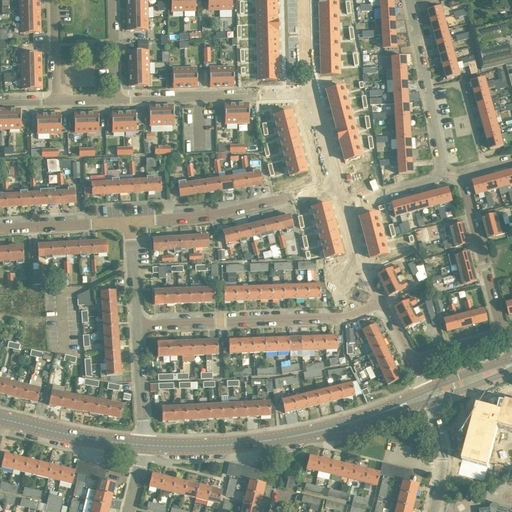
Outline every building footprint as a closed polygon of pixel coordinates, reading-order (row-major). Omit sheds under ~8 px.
[(38,0),(19,0),(20,11),(39,10),(38,0)] [(126,0),(127,8),(147,8),(146,0),(126,0)] [(183,12),(182,0),(170,0),(171,12),(183,12)] [(194,0),(182,0),(183,12),(195,11),(194,0)] [(220,10),(219,0),(207,0),(208,11),(220,10)] [(231,0),(219,0),(220,10),(232,10),(231,0)] [(275,0),(255,0),(256,8),(276,8),(275,0)] [(337,0),(318,0),(319,10),(337,9),(337,0)] [(379,0),(380,9),(393,8),(392,0),(379,0)] [(450,8),(466,4),(464,0),(451,0),(448,1),(450,8)] [(442,7),(428,11),(431,22),(445,19),(442,7)] [(147,8),(127,8),(127,19),(147,19),(147,8)] [(276,8),(256,8),(256,20),(276,20),(276,8)] [(393,8),(380,9),(381,22),(394,21),(393,8)] [(337,9),(319,10),(319,23),(338,22),(337,9)] [(39,22),(39,10),(20,11),(20,22),(39,22)] [(167,29),(166,16),(155,17),(156,29),(167,29)] [(511,26),(511,17),(499,20),(502,29),(508,27),(511,26)] [(147,19),(127,19),(128,31),(147,31),(147,19)] [(448,30),(445,19),(431,22),(434,34),(448,30)] [(276,20),(256,20),(256,32),(277,32),(276,20)] [(481,71),(511,63),(511,38),(508,27),(502,29),(499,20),(470,27),(481,71)] [(395,34),(394,21),(381,22),(381,35),(395,34)] [(40,34),(39,22),(20,22),(20,34),(40,34)] [(338,22),(319,23),(320,36),(338,35),(338,22)] [(448,30),(434,34),(437,45),(451,41),(448,30)] [(277,32),(256,32),(257,44),(277,44),(277,32)] [(395,34),(381,35),(382,49),(396,48),(395,34)] [(338,35),(320,36),(320,49),(338,48),(338,35)] [(454,52),(451,41),(437,45),(441,56),(454,52)] [(277,44),(257,44),(257,56),(277,56),(277,44)] [(338,48),(320,49),(320,62),(339,61),(338,48)] [(129,64),(148,63),(148,51),(128,52),(129,64)] [(457,64),(454,52),(441,56),(444,67),(457,64)] [(21,67),(41,66),(40,54),(21,55),(21,67)] [(277,56),(257,56),(257,68),(278,68),(277,56)] [(391,70),(405,69),(405,57),(390,58),(391,70)] [(339,61),(320,62),(321,75),(339,75),(339,61)] [(474,62),(468,63),(471,75),(478,74),(474,62)] [(148,63),(129,64),(129,75),(148,75),(148,63)] [(460,75),(457,64),(444,67),(447,79),(460,75)] [(41,78),(41,66),(21,67),(22,78),(41,78)] [(221,88),(221,68),(209,69),(209,88),(221,88)] [(233,68),(221,68),(221,88),(233,87),(233,68)] [(278,68),(257,68),(258,81),(278,80),(278,68)] [(185,89),(184,69),(172,70),(173,89),(185,89)] [(196,69),(184,69),(185,89),(197,88),(196,69)] [(405,69),(391,70),(385,70),(386,82),(406,80),(405,69)] [(148,75),(129,75),(129,87),(149,87),(148,75)] [(41,78),(22,78),(22,90),(41,90),(41,78)] [(493,82),(486,84),(485,78),(471,82),(475,93),(488,90),(494,88),(493,86),(493,82)] [(406,80),(386,82),(386,94),(393,93),(407,92),(406,80)] [(343,87),(326,92),(328,102),(346,97),(343,87)] [(491,101),(488,90),(475,93),(478,105),(491,101)] [(407,104),(407,92),(393,93),(393,105),(407,104)] [(346,97),(328,102),(331,112),(348,107),(346,97)] [(497,99),(491,101),(478,105),(481,116),(494,112),(500,111),(500,108),(497,99)] [(236,104),(224,105),(225,124),(237,124),(236,104)] [(248,104),(236,104),(237,124),(249,123),(248,104)] [(407,104),(393,105),(394,116),(408,115),(407,104)] [(161,106),(149,107),(149,126),(161,126),(161,106)] [(161,106),(161,126),(173,125),(173,106),(161,106)] [(348,107),(331,112),(334,122),(351,117),(348,107)] [(8,110),(0,110),(0,129),(9,130),(8,110)] [(20,110),(8,110),(9,130),(21,129),(20,110)] [(135,112),(123,113),(124,132),(136,132),(135,112)] [(291,112),(273,117),(276,127),(294,123),(291,112)] [(494,112),(481,116),(484,127),(497,124),(494,112)] [(86,133),(98,133),(98,113),(86,114),(86,133)] [(124,132),(123,113),(111,113),(112,132),(124,132)] [(48,115),(49,134),(61,134),(60,114),(48,115)] [(86,133),(86,114),(74,114),(74,133),(86,133)] [(48,115),(36,115),(37,134),(49,134),(48,115)] [(408,115),(394,116),(395,128),(409,127),(408,115)] [(351,117),(334,122),(336,131),(354,127),(351,117)] [(294,123),(276,127),(279,137),(296,132),(294,123)] [(500,135),(497,124),(484,127),(487,138),(500,135)] [(354,127),(336,131),(339,141),(356,137),(354,127)] [(410,139),(409,127),(395,128),(396,140),(410,139)] [(296,132),(279,137),(281,147),(299,142),(296,132)] [(500,135),(487,138),(490,150),(503,146),(500,135)] [(356,137),(339,141),(341,151),(359,147),(356,137)] [(410,139),(396,140),(396,151),(410,150),(410,139)] [(124,156),(124,148),(124,142),(119,142),(120,148),(116,148),(116,156),(124,156)] [(299,142),(281,147),(284,157),(301,152),(299,142)] [(237,145),(237,154),(245,154),(245,145),(237,145)] [(162,147),(162,155),(170,155),(170,147),(162,147)] [(359,147),(341,151),(344,162),(361,157),(359,147)] [(132,148),(124,148),(124,156),(132,156),(132,148)] [(49,150),(49,158),(57,158),(57,149),(49,150)] [(411,162),(410,150),(396,151),(397,163),(411,162)] [(301,152),(284,157),(286,167),(304,162),(301,152)] [(155,159),(146,159),(146,168),(155,168),(155,159)] [(57,173),(56,160),(47,160),(48,173),(57,173)] [(304,162),(286,167),(289,177),(307,172),(304,162)] [(412,174),(411,162),(397,163),(398,175),(412,174)] [(347,191),(362,190),(361,164),(346,164),(347,191)] [(365,173),(374,172),(374,165),(364,166),(365,173)] [(260,173),(246,175),(248,187),(262,185),(260,173)] [(510,186),(506,173),(495,176),(499,189),(510,186)] [(248,187),(246,175),(232,177),(234,189),(248,187)] [(495,176),(484,179),(488,192),(499,189),(495,176)] [(234,189),(232,177),(219,179),(220,192),(234,189)] [(146,180),(147,193),(161,192),(160,179),(146,180)] [(219,179),(205,181),(207,194),(220,192),(219,179)] [(488,192),(484,179),(472,182),(476,195),(488,192)] [(146,180),(132,181),(133,193),(147,193),(146,180)] [(133,193),(132,181),(118,182),(119,194),(133,193)] [(207,194),(205,181),(191,184),(193,196),(207,194)] [(119,194),(118,182),(105,183),(105,195),(119,194)] [(105,195),(105,183),(91,184),(91,196),(105,195)] [(193,196),(191,184),(177,186),(179,198),(193,196)] [(447,189),(436,192),(439,205),(451,202),(447,189)] [(48,205),(47,193),(47,190),(40,191),(40,194),(33,194),(34,206),(48,205)] [(61,192),(61,205),(76,204),(75,191),(61,192)] [(61,192),(47,193),(48,205),(61,205),(61,192)] [(436,192),(424,195),(428,208),(434,207),(435,210),(438,209),(440,209),(440,208),(439,205),(436,192)] [(33,194),(19,195),(20,207),(34,206),(33,194)] [(19,195),(6,196),(6,208),(20,207),(19,195)] [(428,208),(424,195),(413,198),(417,211),(428,208)] [(417,211),(413,198),(402,201),(406,214),(417,211)] [(406,214),(402,201),(390,204),(394,218),(406,214)] [(332,214),(329,204),(312,209),(314,219),(332,214)] [(332,214),(314,219),(317,229),(334,224),(332,214)] [(362,228),(379,224),(376,214),(359,218),(362,228)] [(485,228),(504,223),(502,215),(497,216),(496,214),(482,218),(485,228)] [(290,216),(276,219),(279,231),(285,229),(286,232),(293,231),(292,228),(293,228),(290,216)] [(276,219),(263,222),(265,234),(266,237),(267,237),(273,236),(272,233),(279,231),(276,219)] [(401,223),(401,225),(403,233),(410,231),(407,221),(401,223)] [(263,222),(249,226),(252,238),(259,236),(260,239),(266,237),(265,234),(263,222)] [(462,223),(443,228),(445,238),(451,236),(451,237),(465,234),(462,223)] [(504,223),(485,228),(488,239),(502,235),(509,233),(511,232),(511,236),(511,223),(509,224),(505,225),(504,223)] [(337,234),(334,224),(317,229),(319,239),(337,234)] [(364,238),(382,234),(379,224),(362,228),(364,238)] [(252,238),(249,226),(236,229),(239,241),(252,238)] [(239,241),(236,229),(222,232),(225,244),(239,241)] [(322,249),(340,244),(337,234),(319,239),(322,249)] [(367,249),(384,244),(382,234),(364,238),(367,249)] [(468,244),(465,234),(451,237),(452,240),(442,243),(444,250),(454,248),(468,244)] [(208,236),(194,237),(194,249),(208,248),(208,236)] [(194,249),(194,237),(180,238),(181,250),(194,249)] [(167,251),(166,238),(152,239),(153,252),(167,251)] [(180,238),(166,238),(167,251),(181,250),(180,238)] [(93,242),(93,254),(107,254),(107,241),(93,242)] [(93,254),(93,242),(79,243),(80,255),(93,254)] [(80,255),(79,243),(65,244),(66,256),(80,255)] [(66,256),(65,244),(51,245),(52,257),(66,256)] [(340,244),(322,249),(325,259),(342,254),(340,244)] [(387,254),(384,244),(367,249),(370,259),(387,254)] [(52,257),(51,245),(37,246),(38,258),(52,257)] [(23,262),(22,246),(9,247),(10,262),(23,262)] [(0,262),(10,262),(9,247),(8,247),(8,248),(0,248),(0,262)] [(456,266),(471,262),(468,252),(454,256),(454,254),(447,255),(450,266),(456,265),(456,266)] [(307,262),(306,263),(307,270),(313,270),(316,270),(323,270),(322,262),(322,260),(316,261),(316,262),(315,262),(307,262)] [(410,270),(415,267),(413,262),(407,265),(410,270)] [(473,272),(471,262),(456,266),(459,276),(473,272)] [(41,285),(41,270),(44,270),(44,263),(38,264),(38,270),(32,270),(33,285),(41,285)] [(259,272),(258,264),(249,265),(250,272),(259,272)] [(235,265),(235,273),(244,273),(244,265),(235,265)] [(382,286),(396,280),(394,275),(400,272),(396,266),(390,269),(377,275),(382,286)] [(152,274),(158,274),(158,279),(165,279),(165,267),(158,268),(152,268),(152,274)] [(473,272),(459,276),(461,286),(476,282),(473,272)] [(235,273),(227,273),(227,284),(235,284),(235,273)] [(399,285),(396,280),(382,286),(388,297),(401,291),(401,290),(407,287),(404,282),(399,285)] [(331,296),(336,290),(329,283),(323,288),(331,296)] [(307,285),(295,286),(296,299),(308,299),(307,285)] [(307,285),(308,299),(320,298),(320,285),(307,285)] [(284,300),(283,286),(271,287),(272,300),(284,300)] [(296,299),(295,286),(283,286),(284,300),(296,299)] [(260,301),(259,287),(247,288),(248,301),(260,301)] [(272,300),(271,287),(259,287),(260,301),(272,300)] [(202,289),(202,303),(215,303),(215,302),(214,302),(214,289),(214,288),(202,289)] [(236,302),(235,288),(223,289),(224,302),(236,302)] [(248,301),(247,288),(235,288),(236,302),(248,301)] [(190,304),(190,289),(178,290),(178,304),(190,304)] [(202,289),(190,289),(190,304),(202,303),(202,289)] [(166,305),(166,290),(153,291),(154,305),(166,305)] [(178,304),(178,290),(166,290),(166,305),(178,304)] [(89,291),(77,296),(77,300),(83,300),(83,306),(90,305),(89,291)] [(101,304),(116,303),(115,291),(114,291),(101,292),(100,292),(101,300),(95,300),(96,305),(101,304)] [(399,319),(412,312),(410,307),(415,304),(413,299),(407,302),(407,301),(393,308),(399,319)] [(443,311),(440,299),(433,301),(436,314),(443,311)] [(116,303),(101,304),(102,316),(117,315),(116,303)] [(426,304),(428,314),(434,313),(431,303),(426,304)] [(412,312),(399,319),(404,330),(418,323),(417,322),(423,319),(421,314),(418,309),(412,312)] [(472,313),(472,311),(469,312),(470,314),(473,325),(486,322),(483,310),(472,313)] [(470,314),(467,314),(456,317),(459,328),(473,325),(470,314)] [(117,315),(102,316),(102,318),(98,318),(99,329),(117,327),(117,315)] [(456,317),(443,320),(446,332),(459,328),(456,317)] [(361,331),(354,334),(357,341),(358,340),(360,345),(367,342),(379,336),(374,325),(361,331)] [(117,327),(99,329),(99,333),(103,333),(104,340),(118,339),(117,327)] [(346,343),(352,343),(354,343),(353,334),(352,330),(345,330),(346,343)] [(337,336),(324,337),(325,350),(337,350),(337,336)] [(379,336),(367,342),(372,353),(385,347),(379,336)] [(312,337),(300,338),(301,351),(313,351),(312,337)] [(324,337),(312,337),(313,351),(325,350),(324,337)] [(288,338),(276,339),(277,352),(289,352),(288,338)] [(301,351),(300,338),(288,338),(289,352),(301,351)] [(118,339),(104,340),(105,352),(119,351),(118,339)] [(264,339),(252,340),(253,353),(265,353),(264,339)] [(277,352),(276,339),(264,339),(265,353),(277,352)] [(241,354),(240,340),(228,340),(229,354),(241,354)] [(252,340),(240,340),(241,354),(253,353),(252,340)] [(205,341),(193,342),(193,356),(205,356),(205,341)] [(217,341),(205,341),(205,356),(205,361),(211,361),(210,355),(218,355),(218,354),(217,341)] [(169,357),(169,342),(156,343),(156,344),(157,344),(157,357),(169,357)] [(181,356),(181,342),(169,342),(169,357),(181,356)] [(193,342),(181,342),(181,356),(193,356),(193,342)] [(375,359),(369,361),(369,362),(371,366),(377,364),(390,358),(385,347),(372,353),(372,354),(375,359)] [(119,351),(105,352),(105,364),(120,363),(119,351)] [(329,359),(330,367),(339,366),(338,358),(329,359)] [(395,368),(390,358),(377,364),(382,374),(395,368)] [(323,362),(314,364),(315,371),(321,370),(324,370),(323,362)] [(120,363),(105,364),(106,369),(102,369),(102,372),(100,372),(100,377),(107,377),(120,376),(121,376),(120,363)] [(298,364),(289,366),(291,373),(300,372),(298,364)] [(315,371),(314,364),(305,365),(306,373),(312,372),(315,371)] [(291,373),(289,366),(280,367),(282,375),(291,373)] [(345,368),(336,370),(337,377),(346,376),(345,368)] [(400,380),(395,368),(382,374),(387,386),(400,380)] [(361,371),(355,373),(360,382),(369,378),(365,369),(361,371)] [(315,371),(312,372),(313,379),(322,378),(321,370),(315,371)] [(337,377),(336,370),(327,371),(328,379),(337,377)] [(312,372),(306,373),(303,373),(304,381),(313,379),(312,372)] [(289,377),(290,385),(299,384),(297,376),(289,377)] [(290,385),(289,377),(274,380),(275,390),(281,389),(281,386),(290,385)] [(256,380),(256,386),(265,386),(265,393),(271,392),(270,380),(262,381),(262,380),(256,380)] [(17,383),(5,381),(1,395),(6,396),(6,397),(13,398),(17,383)] [(17,383),(13,398),(20,400),(20,399),(25,400),(28,386),(17,383)] [(339,386),(343,399),(355,396),(351,383),(339,386)] [(362,384),(358,386),(361,392),(363,397),(369,395),(366,389),(364,383),(362,384)] [(40,389),(28,386),(25,400),(30,402),(30,403),(37,404),(37,403),(40,390),(40,389)] [(339,386),(328,389),(331,402),(343,399),(339,386)] [(331,402),(328,389),(316,392),(319,405),(331,402)] [(60,408),(63,394),(51,392),(48,405),(48,406),(60,408)] [(319,405),(316,392),(304,395),(308,408),(319,405)] [(63,394),(60,408),(66,409),(65,410),(72,411),(75,396),(63,394)] [(304,395),(293,397),(296,411),(308,408),(304,395)] [(87,398),(75,396),(72,411),(79,413),(79,412),(84,412),(87,398)] [(258,417),(257,403),(257,397),(251,397),(251,403),(245,403),(246,419),(253,418),(253,417),(258,417)] [(296,411),(293,397),(281,400),(284,414),(296,411)] [(87,398),(84,412),(89,413),(89,414),(96,416),(96,414),(98,401),(98,400),(87,398)] [(234,418),(233,398),(227,399),(227,404),(221,405),(222,420),(229,420),(229,419),(234,418)] [(239,398),(233,398),(234,418),(239,418),(239,419),(246,419),(245,403),(239,404),(239,398)] [(477,404),(457,475),(484,482),(487,469),(492,470),(493,465),(488,464),(499,427),(511,430),(511,402),(495,398),(492,408),(487,406),(487,405),(481,403),(481,405),(477,404)] [(110,403),(98,401),(96,414),(108,417),(110,403)] [(186,421),(185,406),(185,401),(179,401),(179,407),(173,407),(174,422),(181,422),(181,421),(186,421)] [(270,402),(257,403),(258,417),(270,416),(270,415),(275,415),(273,403),(270,403),(270,402)] [(110,403),(108,417),(120,419),(122,406),(123,405),(110,403)] [(210,420),(209,405),(197,406),(198,421),(205,421),(205,420),(210,420)] [(221,405),(209,405),(210,420),(215,419),(215,420),(222,420),(221,405)] [(197,406),(185,406),(186,421),(191,421),(191,422),(198,421),(197,406)] [(174,422),(173,407),(161,408),(162,421),(162,422),(167,422),(167,423),(174,422)] [(13,470),(16,457),(4,454),(1,467),(13,470)] [(317,472),(321,459),(309,456),(305,469),(317,472)] [(28,460),(16,457),(13,470),(24,473),(28,460)] [(321,459),(317,472),(329,475),(332,462),(321,459)] [(39,463),(28,460),(24,473),(36,476),(39,463)] [(77,461),(75,471),(74,473),(80,475),(83,463),(77,461)] [(344,465),(332,462),(329,475),(341,478),(344,465)] [(51,466),(39,463),(36,476),(48,479),(51,466)] [(83,463),(80,475),(86,476),(89,464),(83,463)] [(232,477),(235,465),(229,463),(226,475),(232,477)] [(382,463),(380,473),(379,475),(385,477),(388,465),(382,463)] [(95,466),(89,464),(86,476),(92,478),(95,466)] [(235,465),(232,477),(238,478),(241,466),(235,465)] [(356,468),(344,465),(341,478),(353,481),(356,468)] [(394,466),(388,465),(385,477),(391,478),(394,466)] [(63,468),(51,466),(48,479),(60,482),(63,468)] [(101,467),(95,466),(92,478),(98,479),(101,467)] [(246,467),(241,466),(238,478),(244,479),(246,467)] [(399,468),(394,466),(391,478),(397,479),(399,468)] [(107,469),(101,467),(98,479),(99,479),(104,481),(107,469)] [(246,467),(244,479),(249,481),(249,480),(249,481),(252,469),(246,467)] [(75,471),(63,468),(60,482),(72,484),(74,473),(75,471)] [(356,468),(353,481),(364,484),(367,470),(356,468)] [(405,469),(399,468),(397,479),(402,481),(405,469)] [(252,469),(249,481),(256,482),(258,470),(252,469)] [(411,471),(405,469),(402,481),(409,482),(411,471)] [(368,470),(364,484),(376,486),(379,475),(380,473),(368,470)] [(160,490),(163,477),(151,474),(148,487),(160,490)] [(77,477),(75,486),(82,488),(85,479),(77,477)] [(163,477),(160,490),(172,493),(175,480),(163,477)] [(285,489),(292,491),(295,478),(288,477),(285,489)] [(115,483),(104,481),(99,479),(96,491),(112,495),(115,483)] [(227,488),(234,490),(237,481),(229,479),(227,488)] [(382,479),(380,488),(387,490),(389,481),(382,479)] [(175,480),(172,493),(183,496),(187,483),(175,480)] [(249,480),(249,481),(246,492),(262,496),(265,484),(256,482),(249,481),(249,480)] [(402,481),(399,493),(415,497),(418,485),(409,482),(402,481)] [(0,489),(8,492),(9,484),(1,482),(0,484),(0,489)] [(187,483),(183,496),(195,499),(198,486),(187,483)] [(18,486),(9,484),(8,492),(16,494),(18,486)] [(312,493),(314,486),(305,484),(304,491),(312,493)] [(82,488),(75,486),(73,495),(80,497),(82,488)] [(198,486),(195,499),(207,502),(210,488),(198,486)] [(314,486),(312,493),(321,496),(323,488),(314,486)] [(31,497),(33,490),(24,488),(22,495),(31,497)] [(210,488),(207,502),(219,505),(222,491),(210,488)] [(234,490),(227,488),(225,497),(232,499),(234,490)] [(387,490),(380,488),(378,497),(385,499),(387,490)] [(336,499),(338,491),(329,489),(327,497),(336,499)] [(33,490),(31,497),(40,500),(42,492),(33,490)] [(112,495),(96,491),(93,503),(109,507),(112,495)] [(346,493),(338,491),(336,499),(345,501),(346,493)] [(262,496),(246,492),(243,504),(259,508),(262,496)] [(415,497),(399,493),(396,504),(412,508),(415,497)] [(48,494),(46,503),(54,505),(56,496),(48,494)] [(7,495),(5,503),(14,505),(15,497),(7,495)] [(310,504),(312,497),(303,495),(301,502),(310,504)] [(63,498),(56,496),(54,505),(61,506),(63,498)] [(359,506),(361,498),(353,496),(351,505),(359,506)] [(320,499),(312,497),(310,504),(319,506),(320,499)] [(361,498),(359,506),(366,508),(368,499),(361,498)] [(28,508),(30,501),(21,499),(19,506),(28,508)] [(30,501),(28,508),(37,511),(39,503),(30,501)] [(71,501),(69,510),(77,511),(79,503),(71,501)] [(333,510),(335,503),(326,501),(324,508),(333,510)] [(154,511),(157,505),(148,502),(146,510),(154,511)] [(223,502),(221,511),(224,511),(228,511),(231,504),(223,502)] [(376,502),(374,511),(377,511),(381,511),(384,504),(376,502)] [(52,511),(54,505),(46,503),(44,511),(52,511)] [(93,503),(90,511),(107,511),(109,507),(93,503)] [(341,511),(344,505),(335,503),(333,510),(340,511),(341,511)] [(511,511),(510,510),(499,508),(499,507),(499,506),(498,505),(497,504),(496,504),(495,503),(494,503),(493,504),(492,504),(491,504),(491,505),(490,506),(489,507),(489,508),(479,509),(479,511),(511,511)]
